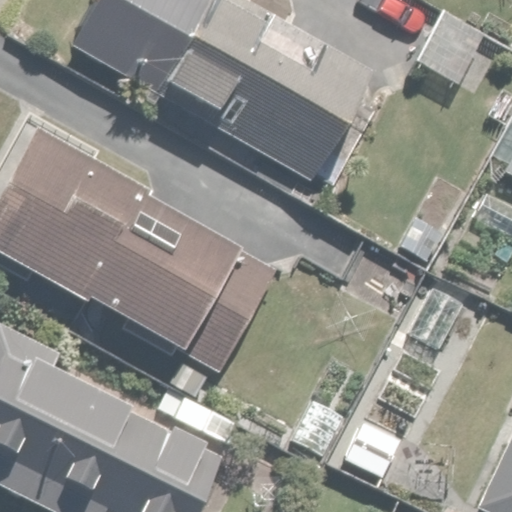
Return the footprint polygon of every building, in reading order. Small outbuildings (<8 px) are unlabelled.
[(367,76),(218,0),(86,0),(61,50),(313,179),(367,76)] [(482,25),(437,1),(403,62),(448,87),(482,25)] [(273,260),(32,131),(0,190),(0,249),(216,365),(273,260)] [(511,139),(500,167),(511,172),(511,139)] [(172,407),(0,327),(0,491),(44,511),(100,511),(102,510),(107,511),(193,511),(227,441),(209,432),(219,408),(180,390),(172,407)] [(511,511),(511,412),(470,507),(480,511),(511,511)] [(410,450),(349,424),(329,470),(390,496),(410,450)]
